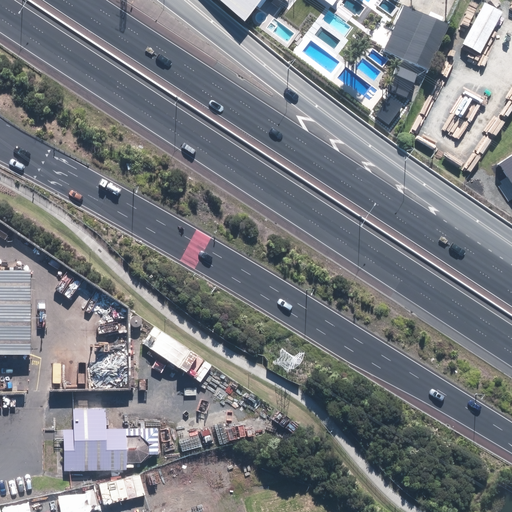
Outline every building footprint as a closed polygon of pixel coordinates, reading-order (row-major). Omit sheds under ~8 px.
[(257,0),(223,0),(244,16),(257,0)] [(448,23),(404,5),(383,50),(428,68),(448,23)] [(418,74),(398,65),(387,89),(407,98),(418,74)] [(511,154),(497,164),(506,178),(502,181),(511,195),(511,154)] [(0,358),(28,359),(28,278),(0,278),(0,358)] [(183,411),(174,415),(190,450),(198,446),(183,411)] [(59,419),(60,475),(118,474),(117,418),(59,419)]
